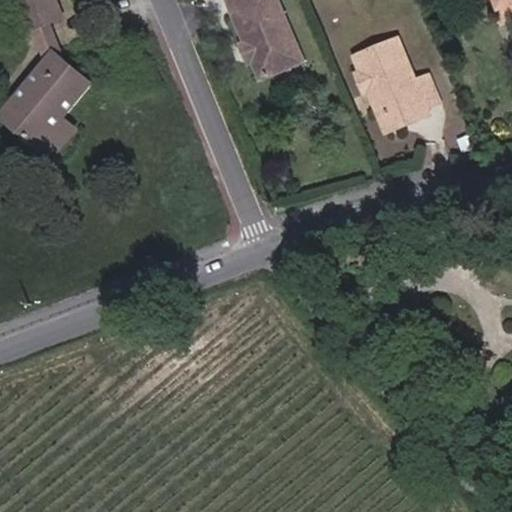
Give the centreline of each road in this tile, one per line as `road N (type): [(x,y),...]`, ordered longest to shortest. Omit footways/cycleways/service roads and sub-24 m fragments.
road 1 (unclassified): [(264,258),(0,360)]
road 2 (unclassified): [(171,0),(256,206),(264,258)]
road 3 (unclassified): [(511,183),(264,258)]
